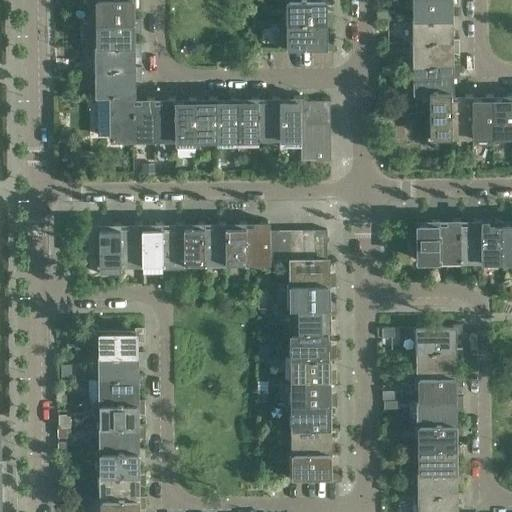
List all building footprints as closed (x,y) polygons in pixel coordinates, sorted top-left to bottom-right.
[(133,21),(133,18),(133,2),(141,2),(140,0),(96,0),(97,21),(133,21)] [(325,16),(325,1),(324,0),(289,0),(290,22),(325,22),(325,25),(333,25),(333,16),(325,16)] [(451,15),(450,0),(414,0),(415,19),(451,18),(451,15)] [(451,42),(451,39),(451,23),(459,23),(459,15),(451,15),(451,18),(415,19),(415,43),(451,42)] [(133,42),(133,26),(141,26),(141,18),(133,18),(133,21),(97,21),(97,45),(133,45),(133,42)] [(325,40),(325,25),(325,22),(290,22),(290,47),(325,46),(325,49),(333,49),(333,40),(325,40)] [(452,66),(452,63),(451,47),(459,47),(459,39),(451,39),(451,42),(415,43),(415,67),(452,66)] [(133,69),(133,66),(133,50),(141,50),(141,42),(133,42),(133,45),(97,45),(97,69),(133,69)] [(452,90),(452,71),(460,71),(460,63),(452,63),(452,66),(415,67),(416,91),(430,90),(452,90)] [(134,94),(134,74),(141,74),(141,66),(133,66),(133,69),(97,69),(98,94),(112,94),(134,94)] [(452,134),(451,99),(452,99),(452,90),(430,90),(430,135),(452,134)] [(511,133),(511,93),(506,93),(507,98),(494,98),(493,98),(493,134),(511,133)] [(133,138),(133,102),(134,102),(134,94),(112,94),(112,138),(133,138)] [(473,134),(472,98),(473,98),(473,94),(465,94),(465,98),(452,99),(451,99),(452,134),(473,134)] [(493,134),(493,98),(494,98),(494,94),(486,94),(486,98),(473,98),(472,98),(473,134),(493,134)] [(301,124),(301,112),(301,100),(301,95),(293,95),(293,100),(280,100),(279,100),(279,136),(301,136),(301,124)] [(196,137),(196,101),(196,96),(188,97),(188,101),(175,101),(175,137),(196,137)] [(217,137),(216,101),(217,101),(217,96),(209,96),(209,101),(196,101),(196,137),(217,137)] [(238,137),(237,101),(238,101),(238,96),(230,96),(230,101),(217,101),(216,101),(217,137),(238,137)] [(259,136),(258,100),(259,100),(259,96),(251,96),(251,100),(238,101),(237,101),(238,137),(259,136)] [(279,136),(279,100),(280,100),(280,96),(272,96),(272,100),(259,100),(258,100),(259,136),(279,136)] [(154,138),(154,101),(154,97),(146,97),(146,102),(134,102),(133,102),(133,138),(154,138)] [(175,137),(175,101),(175,97),(167,97),(167,101),(154,101),(154,138),(175,137)] [(326,112),(326,100),(301,100),(301,112),(326,112)] [(326,124),(326,112),(301,112),(301,124),(326,124)] [(326,136),(326,124),(301,124),(301,136),(326,136)] [(326,147),(326,136),(301,136),(301,148),(326,147)] [(326,160),(326,147),(301,148),(301,160),(326,160)] [(439,259),(439,223),(440,223),(439,218),(431,218),(432,223),(417,223),(418,259),(439,259)] [(460,259),(460,223),(460,218),(452,218),(452,223),(440,223),(439,223),(439,259),(460,259)] [(481,259),(481,223),(481,218),(473,218),(473,223),(460,223),(460,259),(481,259)] [(502,259),(502,223),(502,218),(494,218),(494,223),(481,223),(481,259),(502,259)] [(246,261),(246,225),(247,225),(247,220),(239,221),(239,225),(226,225),(225,225),(226,261),(246,261)] [(268,259),(268,234),(267,220),(259,220),(259,225),(247,225),(246,225),(246,261),(268,261),(268,259)] [(163,262),(162,226),(163,226),(163,221),(155,222),(155,226),(142,226),(142,262),(163,262)] [(184,262),(183,226),(184,226),(184,221),(176,221),(176,226),(163,226),(162,226),(163,262),(184,262)] [(205,262),(204,226),(205,226),(205,221),(197,221),(197,226),(184,226),(183,226),(184,262),(205,262)] [(226,261),(225,225),(226,225),(226,221),(218,221),(218,225),(205,226),(204,226),(205,262),(226,261)] [(121,263),(121,227),(121,226),(121,222),(113,222),(113,227),(99,227),(100,263),(121,263)] [(142,262),(142,226),(142,222),(134,222),(134,226),(121,226),(121,227),(121,263),(142,262)] [(511,258),(511,222),(502,223),(502,259),(511,258)] [(303,258),(303,233),(291,234),(291,259),(292,259),(292,258),(303,258)] [(315,258),(315,233),(303,233),(303,258),(315,258)] [(327,258),(327,233),(315,233),(315,258),(327,258)] [(280,259),(279,234),(268,234),(268,259),(280,259)] [(291,259),(291,234),(279,234),(280,259),(291,259)] [(315,258),(303,258),(292,258),(292,259),(293,283),(328,282),(328,286),(336,285),(335,277),(328,277),(327,258),(315,258)] [(328,301),(328,286),(328,282),(293,283),(293,307),(328,307),(328,310),(336,309),(336,301),(328,301)] [(328,325),(328,310),(328,307),(293,307),(293,331),(328,331),(328,334),(336,333),(336,325),(328,325)] [(454,351),(454,348),(454,332),(462,332),(462,324),(453,324),(453,326),(418,326),(418,351),(454,351)] [(136,351),(136,335),(144,335),(144,327),(135,327),(135,329),(100,330),(100,354),(137,354),(136,351)] [(328,349),(328,334),(328,331),(293,331),(293,355),(328,355),(328,358),(336,357),(336,349),(328,349)] [(455,375),(455,372),(455,356),(463,356),(462,348),(454,348),(454,351),(418,351),(419,375),(455,375)] [(137,375),(137,359),(145,359),(144,351),(136,351),(137,354),(100,354),(101,378),(137,378),(137,375)] [(329,373),(328,358),(328,355),(293,355),(294,379),(329,379),(329,382),(337,382),(337,373),(329,373)] [(455,399),(455,396),(455,380),(463,380),(463,372),(455,372),(455,375),(419,375),(419,399),(455,399)] [(137,399),(137,383),(145,383),(145,375),(137,375),(137,378),(101,378),(101,402),(137,402),(137,399)] [(329,397),(329,382),(329,379),(294,379),(294,403),(329,402),(329,406),(337,405),(337,397),(329,397)] [(455,420),(455,404),(463,404),(463,396),(455,396),(455,399),(419,399),(419,423),(455,423),(455,420)] [(137,426),(137,423),(137,407),(145,407),(145,399),(137,399),(137,402),(101,402),(101,426),(137,426)] [(329,421),(329,406),(329,402),(294,403),(294,427),(329,426),(329,430),(337,429),(337,421),(329,421)] [(455,444),(455,428),(463,428),(463,420),(455,420),(455,423),(419,423),(419,447),(456,447),(455,444)] [(138,450),(137,447),(137,431),(145,431),(145,423),(137,423),(137,426),(101,426),(101,450),(138,450)] [(330,445),(329,430),(329,426),(294,427),(295,451),(330,450),(330,454),(338,453),(337,445),(330,445)] [(456,471),(456,468),(456,452),(464,452),(463,444),(455,444),(456,447),(419,447),(420,471),(456,471)] [(138,471),(138,455),(146,455),(145,447),(137,447),(138,450),(101,450),(102,474),(138,474),(138,471)] [(330,469),(330,454),(330,450),(295,451),(295,476),(330,475),(330,478),(338,478),(338,469),(330,469)] [(456,492),(456,476),(464,476),(464,468),(456,468),(456,471),(420,471),(420,495),(456,495),(456,492)] [(138,498),(138,495),(138,479),(146,479),(146,471),(138,471),(138,474),(102,474),(102,498),(138,498)] [(456,511),(456,500),(464,500),(464,492),(456,492),(456,495),(420,495),(420,511),(456,511)] [(138,511),(138,503),(146,503),(146,495),(138,495),(138,498),(102,498),(102,511),(138,511)]
